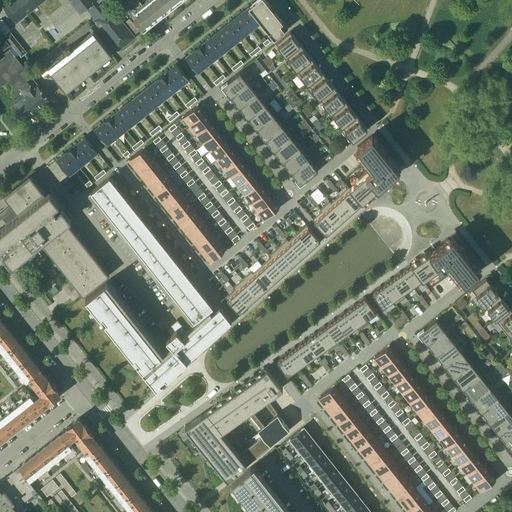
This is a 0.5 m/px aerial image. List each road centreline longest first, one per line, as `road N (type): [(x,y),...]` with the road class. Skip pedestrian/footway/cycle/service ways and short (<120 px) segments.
road 1 (residential): [(289,205),(209,271),(70,110)]
road 2 (residential): [(116,427),(191,360),(220,392),(134,451)]
road 3 (residential): [(391,334),(506,479)]
road 4 (residential): [(511,462),(408,332)]
road 5 (residential): [(277,0),(377,124)]
road 6 (residential): [(380,511),(297,406),(309,398)]
road 7 (residential): [(207,90),(206,102),(289,205)]
road 8 (residential): [(309,398),(398,511)]
road 9 (tertiary): [(87,390),(0,279)]
road 10 (residential): [(408,332),(490,268),(511,295)]
road 11 (residential): [(207,90),(218,93),(296,193)]
